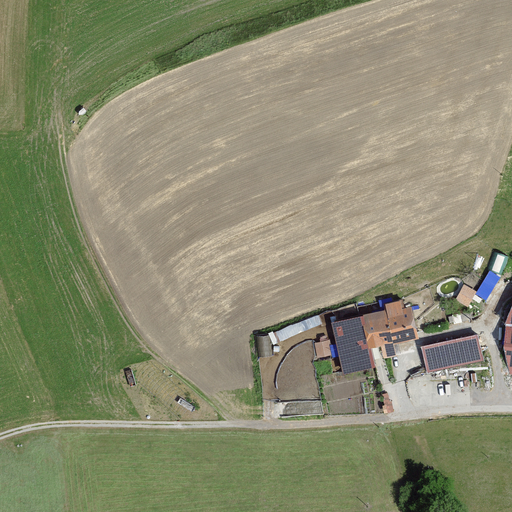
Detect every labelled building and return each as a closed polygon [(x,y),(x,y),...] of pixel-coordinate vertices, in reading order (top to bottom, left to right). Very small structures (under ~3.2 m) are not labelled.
[(497,250),(492,267),(501,270),(506,252),(497,250)] [(470,304),(477,292),(487,297),(501,272),(489,266),(478,288),(464,281),(456,297),(470,304)] [(388,310),(364,314),(370,346),(383,343),(386,357),(397,354),(394,341),(417,336),(411,305),(404,306),(402,301),(387,304),(388,310)] [(319,312),(277,328),(281,337),(322,321),(319,312)] [(370,346),(364,314),(327,321),(336,374),(374,367),(370,346)] [(272,353),(272,332),(259,333),(260,353),(272,353)] [(481,335),(424,346),(429,373),(486,361),(481,335)] [(318,354),(332,352),(329,337),(315,339),(318,354)]
